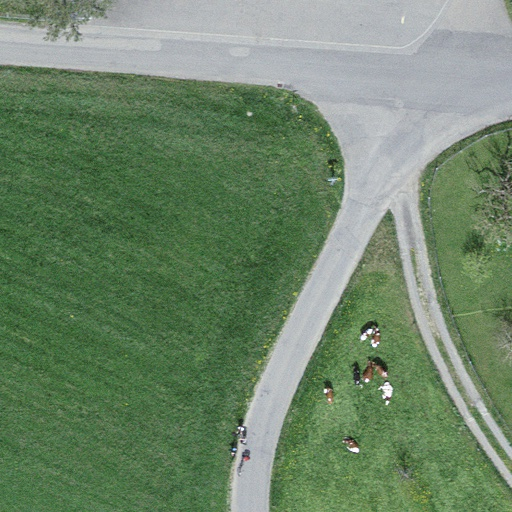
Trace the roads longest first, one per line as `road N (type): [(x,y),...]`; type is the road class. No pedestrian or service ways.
road 1 (unclassified): [(444,80),(395,149),(278,370),(257,439),(249,511)]
road 2 (unclassified): [(444,80),(0,42)]
road 3 (track): [(511,465),(434,330),(395,149)]
